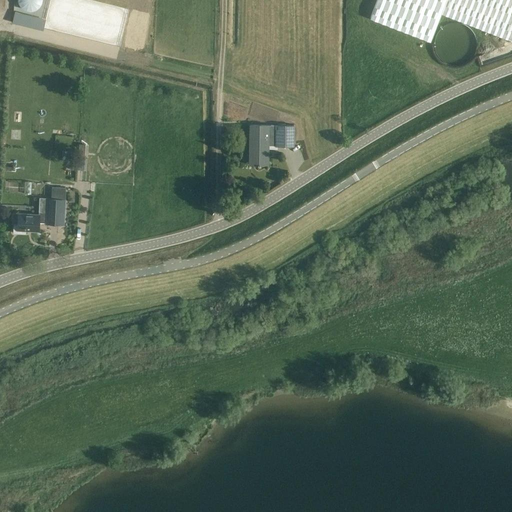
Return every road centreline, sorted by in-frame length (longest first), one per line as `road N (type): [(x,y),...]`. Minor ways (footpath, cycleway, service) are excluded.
road 1 (tertiary): [(0,313),(240,246),(419,139),(511,96)]
road 2 (unclassified): [(0,282),(218,226),(407,114),(511,69)]
road 3 (track): [(223,0),(217,233),(171,267)]
